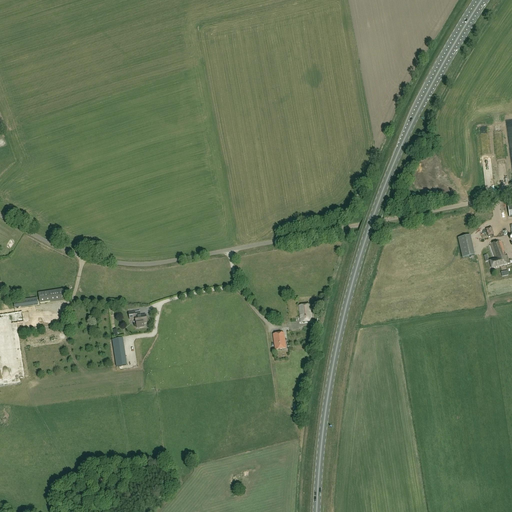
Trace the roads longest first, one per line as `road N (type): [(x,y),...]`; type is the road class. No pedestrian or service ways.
road 1 (primary): [(319,511),(328,409),(367,235),(424,97),(481,0)]
road 2 (unclassified): [(358,225),(136,264),(68,251),(0,215)]
road 3 (track): [(374,125),(363,173),(343,206),(263,243)]
road 4 (unclassified): [(358,225),(511,195)]
